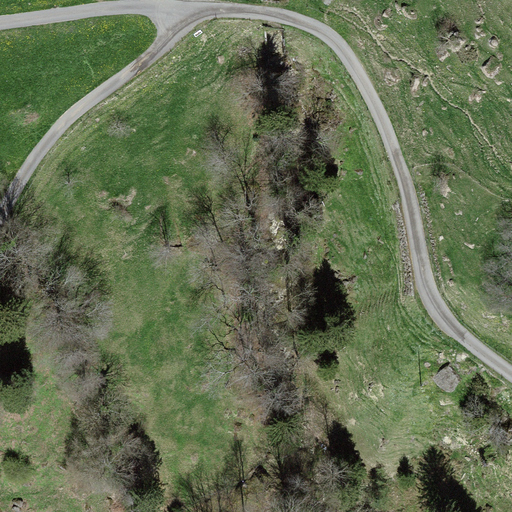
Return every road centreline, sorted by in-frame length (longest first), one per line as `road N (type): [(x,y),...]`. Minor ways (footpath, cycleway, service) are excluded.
road 1 (unclassified): [(0,17),(141,4),(309,20),(365,68),(392,120),(438,315),(511,374)]
road 2 (track): [(0,210),(50,135),(147,58),(175,25),(174,5)]
